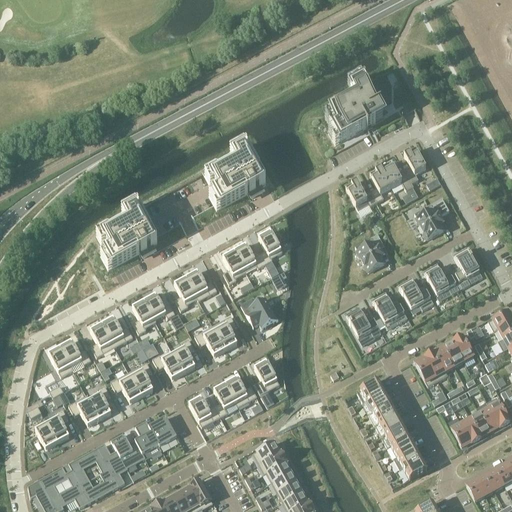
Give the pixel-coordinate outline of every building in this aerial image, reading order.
[(379,112),(374,115),(373,113),(380,109),(380,108),(378,110),(364,85),(361,79),(347,87),(351,95),(355,101),(324,118),(331,131),(327,133),(335,147),(366,130),(367,133),(368,132),(366,130),(383,120),(379,112)] [(246,152),(202,176),(214,197),(208,200),(216,214),(249,196),(251,200),(262,195),(260,190),(265,187),(246,152)] [(409,170),(403,173),(413,190),(411,187),(418,183),(415,178),(425,172),(415,153),(410,156),(409,156),(403,159),(408,167),(409,170)] [(380,172),(390,191),(401,185),(406,194),(408,193),(413,190),(403,173),(397,177),(391,166),(380,172)] [(375,176),(369,179),(376,191),(370,194),(376,206),(383,202),(380,197),(390,191),(380,172),(375,175),(375,176)] [(438,182),(433,185),(435,190),(441,187),(438,182)] [(351,189),(345,192),(358,215),(369,209),(369,210),(376,206),(370,194),(363,198),(360,193),(361,193),(356,185),(350,188),(351,189)] [(413,190),(408,193),(410,196),(409,200),(411,203),(418,200),(413,190)] [(120,220),(90,236),(110,273),(162,246),(142,208),(137,200),(116,211),(120,220)] [(414,217),(428,242),(443,233),(437,222),(439,221),(438,220),(449,214),(442,202),(414,217)] [(270,234),(258,241),(261,246),(260,246),(265,254),(259,258),(264,268),(272,264),(270,262),(282,256),(279,250),(275,243),(270,234)] [(384,250),(377,238),(355,250),(368,275),(384,266),(378,255),(380,254),(379,253),(384,250)] [(236,253),(234,254),(245,276),(256,270),(257,272),(264,268),(259,258),(253,261),(248,253),(245,248),(236,253)] [(455,279),(462,292),(469,287),(467,282),(479,276),(471,262),(472,262),(470,259),(469,259),(466,253),(461,256),(460,254),(454,258),(455,259),(453,260),(462,275),(455,279)] [(234,254),(222,261),(225,266),(224,266),(229,274),(223,277),(228,288),(236,284),(235,282),(245,276),(234,254)] [(428,286),(429,286),(436,299),(448,293),(451,298),(458,293),(451,280),(444,284),(436,270),(435,270),(434,269),(428,272),(429,274),(424,277),(427,283),(426,283),(428,286)] [(187,280),(185,281),(198,305),(216,295),(211,284),(204,288),(200,279),(197,275),(187,280)] [(185,281),(174,287),(176,292),(181,301),(175,304),(180,315),(187,311),(186,308),(197,303),(198,305),(185,281)] [(403,300),(411,313),(419,309),(422,314),(433,307),(426,294),(419,298),(411,284),(410,284),(409,283),(402,286),(403,288),(398,291),(401,297),(403,300)] [(377,302),(372,305),(375,311),(376,315),(377,314),(387,332),(399,325),(399,326),(407,322),(400,309),(393,313),(385,298),(383,299),(382,297),(376,301),(377,302)] [(145,303),(143,304),(155,326),(156,325),(154,323),(165,318),(167,322),(174,318),(169,307),(162,311),(158,303),(155,298),(145,303)] [(253,301),(240,308),(252,330),(258,327),(261,331),(260,332),(261,332),(278,323),(277,322),(277,323),(265,302),(266,301),(255,306),(253,301)] [(143,304),(132,311),(134,316),(139,324),(133,327),(138,338),(145,334),(144,332),(155,326),(143,304)] [(357,313),(356,312),(350,315),(351,317),(346,320),(349,326),(348,326),(350,329),(351,329),(358,342),(370,336),(373,340),(381,336),(373,323),(366,327),(358,313),(357,313)] [(487,325),(493,335),(511,324),(511,322),(508,314),(487,325)] [(230,320),(212,330),(225,353),(237,347),(234,342),(230,334),(236,330),(230,320)] [(104,326),(101,327),(114,351),(132,341),(127,331),(120,334),(116,326),(113,321),(104,326)] [(503,342),(511,337),(511,324),(493,335),(493,336),(498,333),(503,342)] [(101,327),(90,334),(92,339),(97,347),(91,351),(96,361),(114,351),(101,327)] [(212,330),(194,340),(200,350),(206,347),(211,355),(214,360),(225,353),(212,330)] [(470,341),(474,339),(470,332),(466,334),(470,341)] [(511,349),(511,337),(503,342),(508,352),(511,349)] [(462,339),(452,345),(463,365),(473,359),(462,339)] [(182,349),(171,355),(183,376),(195,370),(192,365),(188,357),(194,353),(188,343),(181,347),(182,349)] [(71,344),(59,351),(72,374),(73,374),(70,370),(81,364),(83,368),(90,364),(85,354),(78,357),(74,349),(71,344)] [(454,370),(463,365),(452,345),(452,346),(443,351),(454,370)] [(474,349),(478,356),(482,353),(479,346),(474,349)] [(59,351),(48,357),(50,362),(55,370),(61,381),(72,374),(59,351)] [(434,355),(433,355),(447,379),(445,375),(454,370),(443,351),(434,356),(434,355)] [(486,360),(482,353),(478,356),(482,363),(486,360)] [(159,359),(152,363),(158,373),(164,370),(169,378),(172,383),(183,376),(171,355),(160,361),(159,359)] [(433,355),(424,361),(437,385),(447,379),(433,355)] [(424,361),(423,361),(424,361),(414,367),(427,390),(437,385),(424,361)] [(266,365),(254,371),(256,376),(261,384),(254,388),(260,399),(279,388),(275,381),(271,373),(266,365)] [(489,375),(493,372),(489,365),(485,368),(489,375)] [(146,366),(128,376),(141,400),(153,393),(150,388),(146,380),(152,376),(146,366)] [(336,375),(330,378),(333,384),(339,380),(336,375)] [(128,376),(110,386),(116,396),(122,393),(127,401),(129,406),(141,400),(128,376)] [(487,379),(491,386),(495,383),(492,376),(487,379)] [(488,381),(486,377),(479,380),(481,385),(488,381)] [(236,381),(225,387),(238,411),(256,401),(251,390),(244,394),(239,386),(236,381)] [(491,385),(488,381),(481,385),(484,389),(491,385)] [(466,386),(468,390),(475,387),(473,382),(466,386)] [(499,390),(495,383),(491,386),(495,393),(499,390)] [(377,384),(356,396),(362,407),(384,396),(383,395),(384,395),(381,391),(377,384)] [(225,387),(213,394),(216,398),(216,399),(220,407),(214,410),(220,421),(227,417),(225,413),(235,407),(237,411),(238,411),(225,387)] [(87,399),(86,399),(99,423),(111,416),(108,412),(108,411),(104,403),(110,400),(104,389),(97,393),(98,395),(91,399),(88,401),(87,399)] [(454,393),(456,397),(463,393),(461,389),(454,393)] [(479,394),(477,389),(470,393),(472,397),(479,394)] [(60,390),(49,395),(53,402),(63,396),(60,390)] [(447,396),(449,401),(456,397),(454,393),(447,396)] [(500,396),(504,403),(509,401),(505,394),(500,396)] [(384,396),(362,407),(363,408),(366,406),(369,411),(369,412),(372,416),(372,417),(390,407),(386,400),(384,396)] [(465,396),(458,400),(460,404),(467,400),(465,396)] [(86,399),(68,409),(74,420),(80,416),(85,424),(88,429),(99,423),(86,399)] [(453,408),(460,404),(458,400),(451,403),(453,408)] [(200,401),(188,407),(193,416),(197,424),(197,423),(201,431),(213,424),(220,421),(214,410),(208,414),(203,405),(203,406),(200,401)] [(432,405),(434,409),(441,405),(439,401),(432,405)] [(496,401),(486,407),(500,431),(510,425),(496,401)] [(378,427),(374,429),(375,429),(396,418),(396,417),(393,413),(390,407),(372,417),(376,423),(375,423),(378,427)] [(488,411),(479,416),(490,435),(499,431),(500,431),(486,407),(488,411)] [(436,412),(438,416),(445,412),(443,408),(436,412)] [(37,410),(27,416),(30,422),(41,416),(37,410)] [(57,421),(46,427),(57,446),(69,440),(66,435),(62,426),(68,423),(62,413),(55,416),(57,421)] [(478,413),(468,419),(470,421),(481,441),(490,435),(479,416),(478,413)] [(396,418),(375,429),(381,440),(402,429),(398,422),(399,422),(396,418)] [(146,424),(145,424),(159,450),(176,441),(165,420),(149,429),(146,424)] [(470,421),(460,427),(471,446),(481,441),(470,421)] [(145,424),(135,430),(141,441),(135,444),(144,462),(145,461),(143,457),(158,449),(159,450),(145,424)] [(46,427),(35,433),(38,439),(43,448),(45,452),(57,446),(46,427)] [(460,427),(451,432),(461,451),(471,446),(471,447),(471,446),(460,427)] [(402,429),(381,440),(387,451),(408,440),(408,439),(405,435),(402,429)] [(123,437),(111,444),(127,473),(127,472),(144,462),(135,444),(129,447),(123,437)] [(393,462),(414,451),(411,445),(411,444),(408,440),(387,451),(387,452),(390,450),(393,454),(396,460),(393,462)] [(105,447),(97,451),(108,472),(118,490),(124,486),(119,477),(127,473),(111,444),(110,444),(116,454),(110,457),(105,447)] [(258,454),(252,458),(258,468),(280,456),(280,455),(279,456),(274,446),(266,450),(266,449),(263,450),(257,453),(258,454)] [(97,451),(68,467),(79,486),(80,488),(89,483),(83,472),(96,465),(102,476),(108,472),(97,451)] [(393,462),(399,473),(420,462),(418,457),(417,457),(414,451),(393,462)] [(280,456),(258,468),(263,478),(286,466),(280,456)] [(420,462),(399,473),(399,474),(403,472),(405,477),(409,483),(426,473),(423,467),(423,466),(420,462)] [(286,466),(263,478),(264,478),(266,477),(271,487),(290,476),(290,475),(291,474),(288,470),(287,470),(285,467),(286,466)] [(62,470),(39,483),(50,502),(59,497),(54,489),(68,482),(72,490),(79,486),(68,467),(71,473),(66,476),(62,470)] [(511,482),(504,468),(495,473),(503,489),(511,483),(511,482)] [(89,483),(80,488),(90,506),(118,490),(108,472),(102,476),(99,477),(104,485),(93,491),(89,483)] [(495,473),(485,478),(494,494),(503,489),(495,473)] [(290,476),(271,487),(276,497),(297,485),(294,480),(293,480),(290,476)] [(494,494),(485,478),(476,483),(484,499),(494,494)] [(39,483),(27,490),(30,502),(36,499),(43,511),(55,511),(50,502),(39,483)] [(476,483),(466,489),(474,505),(484,499),(476,483)] [(199,484),(190,489),(202,511),(204,511),(212,507),(209,502),(211,501),(208,496),(206,496),(199,484)] [(297,485),(276,497),(282,507),(302,496),(299,492),(300,491),(297,485)] [(59,497),(50,502),(55,511),(63,511),(62,510),(74,503),(79,511),(90,506),(80,488),(79,486),(72,490),(59,497)] [(190,490),(181,495),(189,511),(202,511),(190,489),(189,490),(190,490)] [(189,511),(181,495),(171,501),(177,511),(189,511)] [(302,496),(282,507),(284,511),(296,511),(308,505),(307,506),(305,502),(306,501),(303,497),(302,497),(302,496)] [(162,505),(161,505),(165,511),(177,511),(171,501),(162,506),(162,505)]
